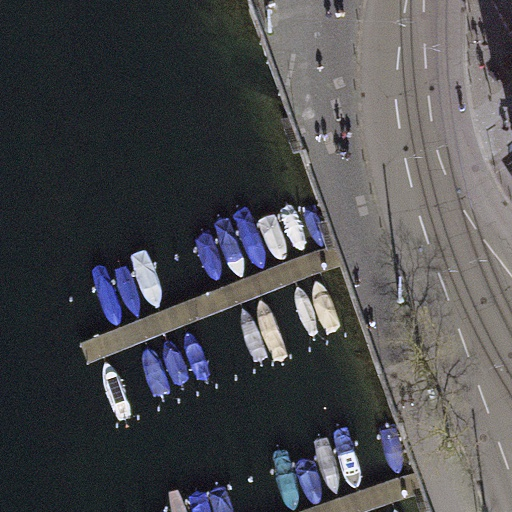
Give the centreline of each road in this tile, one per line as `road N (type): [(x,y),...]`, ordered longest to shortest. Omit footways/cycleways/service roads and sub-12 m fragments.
road 1 (residential): [(450,221),(511,361)]
road 2 (residential): [(430,148),(422,0)]
